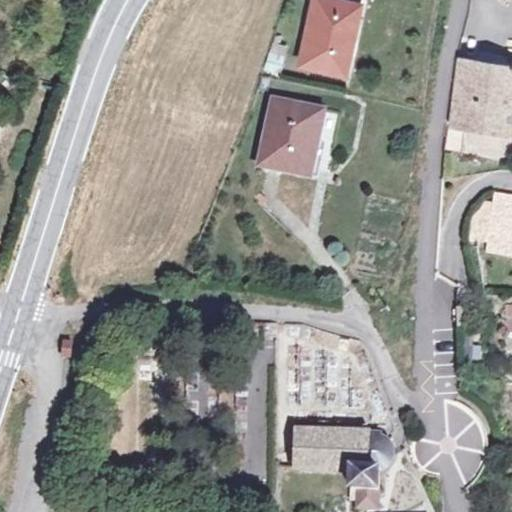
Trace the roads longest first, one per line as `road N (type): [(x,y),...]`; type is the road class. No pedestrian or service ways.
road 1 (residential): [(17,310),(304,315),(365,334),(435,444)]
road 2 (residential): [(454,0),(426,261),(426,388),(435,444)]
road 3 (secondary): [(135,0),(112,34),(17,310)]
road 4 (residential): [(17,310),(48,353),(50,422),(38,511)]
